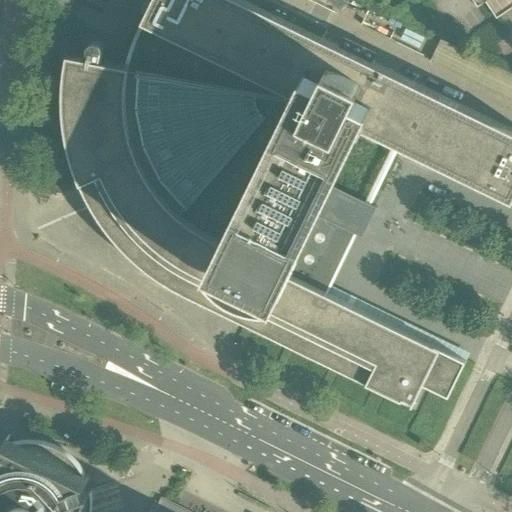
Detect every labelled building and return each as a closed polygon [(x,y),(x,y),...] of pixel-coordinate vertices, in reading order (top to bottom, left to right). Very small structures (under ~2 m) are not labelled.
[(152,0),(139,28),(134,38),(131,48),(128,57),(126,66),(100,61),(102,51),(102,49),(102,48),(102,46),(101,45),(100,44),(99,43),(97,42),(96,42),(94,41),(93,42),(91,43),(89,44),(88,45),(88,46),(87,48),(87,49),(87,51),(88,52),(89,54),(90,55),(91,56),(93,57),(92,59),(67,54),(64,70),(63,84),(63,98),(63,113),(65,127),(67,141),(70,155),(73,164),(76,163),(79,172),(76,173),(80,182),(86,195),(92,207),(100,219),(108,231),(117,242),(127,252),(138,262),(149,271),(160,279),(173,287),(185,293),(212,306),(216,298),(222,300),(234,303),(240,304),(246,306),(252,307),(245,322),(263,331),(262,332),(280,341),(281,340),(413,405),(424,383),(449,395),(467,359),(312,284),(316,275),(322,277),(321,279),(328,272),(332,267),(336,262),(339,256),(341,249),(342,243),(343,236),(343,233),(342,234),(337,232),(343,220),(344,220),(345,220),(346,220),(347,220),(348,219),(349,217),(350,216),(350,215),(349,214),(349,213),(348,212),(347,211),(348,209),(349,210),(350,210),(352,209),(353,209),(354,208),(354,207),(355,205),(355,204),(355,203),(354,202),(353,201),(352,200),(353,199),(330,188),(334,178),(336,179),(337,177),(335,176),(345,156),(346,157),(347,155),(346,155),(355,135),(357,137),(362,126),(503,194),(511,198),(511,127),(392,69),(393,68),(386,65),(385,66),(372,60),(362,81),(329,66),(340,44),(324,36),(327,29),(329,30),(330,28),(272,0),(152,0)] [(511,0),(474,0),(478,5),(485,0),(496,16),(499,14),(511,4),(511,0)] [(511,72),(507,70),(507,71),(498,88),(511,95),(511,72)] [(0,511),(101,511),(99,505),(103,503),(99,502),(20,463),(0,502),(0,511)] [(190,511),(160,497),(152,511),(190,511)]
